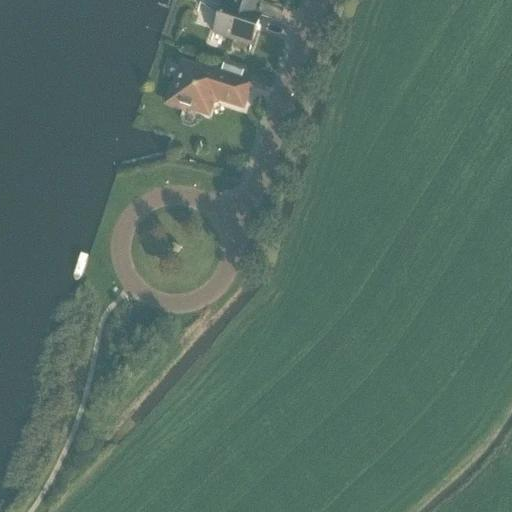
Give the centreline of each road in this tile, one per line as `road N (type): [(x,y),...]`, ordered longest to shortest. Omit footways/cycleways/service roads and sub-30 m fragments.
road 1 (residential): [(227,223),(257,186),(318,0)]
road 2 (residential): [(227,223),(195,196),(174,193),(135,210),(118,248),(131,288)]
road 3 (residential): [(131,288),(168,308),(209,299),(232,265),(227,223)]
